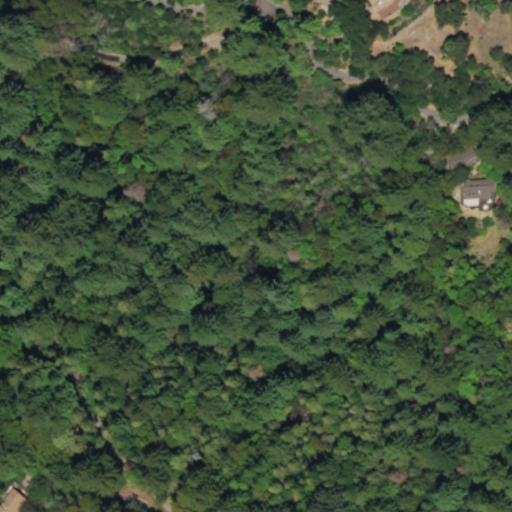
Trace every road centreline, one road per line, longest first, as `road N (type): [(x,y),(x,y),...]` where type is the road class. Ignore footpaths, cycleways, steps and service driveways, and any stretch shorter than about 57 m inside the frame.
road 1 (residential): [(157,511),(54,342),(0,338),(70,43),(95,55),(167,61),(260,18)]
road 2 (residential): [(260,18),(376,74),(418,112),(440,120),(462,120),(511,96)]
